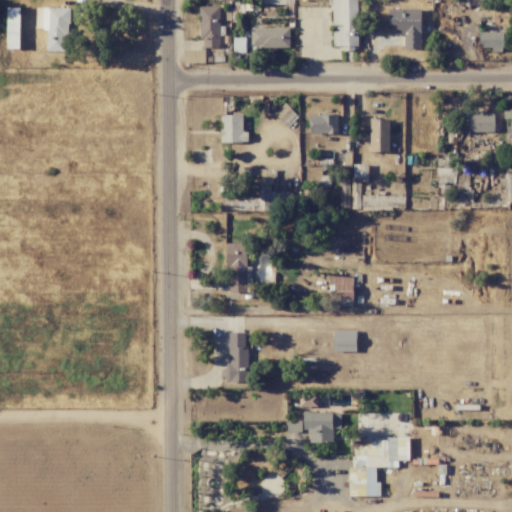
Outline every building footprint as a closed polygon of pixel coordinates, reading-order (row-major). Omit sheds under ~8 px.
[(357,0),(339,0),(332,0),(333,46),(358,46),(357,0)] [(199,47),(219,48),(220,7),(200,6),(199,47)] [(46,51),(67,51),(68,8),(36,7),(35,29),(46,29),(46,51)] [(404,34),(404,49),(421,49),(420,9),(388,9),(388,30),(396,30),(396,34),(404,34)] [(289,28),(251,28),(251,47),(289,47),(289,28)] [(503,32),(478,32),(479,47),(492,47),(492,51),(503,51),(503,32)] [(233,53),(245,53),(245,38),(233,37),(233,53)] [(205,50),(184,50),(184,63),(205,63),(205,50)] [(469,132),(494,131),(493,112),(468,113),(469,132)] [(338,115),(309,114),(309,133),(337,134),(338,115)] [(221,143),(248,142),(247,132),(242,132),(242,115),(221,115),(221,143)] [(389,152),(390,119),(370,118),(370,151),(389,152)] [(258,198),(224,198),(224,209),(293,210),(293,192),(273,192),(273,169),(254,169),(254,176),(259,176),(258,198)] [(227,292),(247,292),(246,243),(226,243),(227,292)] [(352,275),(329,276),(329,298),(343,298),(343,304),(353,304),(352,275)] [(356,352),(356,330),(334,330),(333,351),(356,352)] [(228,381),(246,381),(246,332),(227,333),(228,381)] [(318,406),(317,393),(299,394),(299,407),(318,406)] [(333,442),(333,429),(341,428),(341,412),(303,413),(303,430),(309,430),(309,443),(333,442)] [(351,439),(352,467),(348,467),(348,496),(380,496),(380,483),(376,483),(375,468),(397,468),(397,460),(409,460),(409,439),(351,439)]
